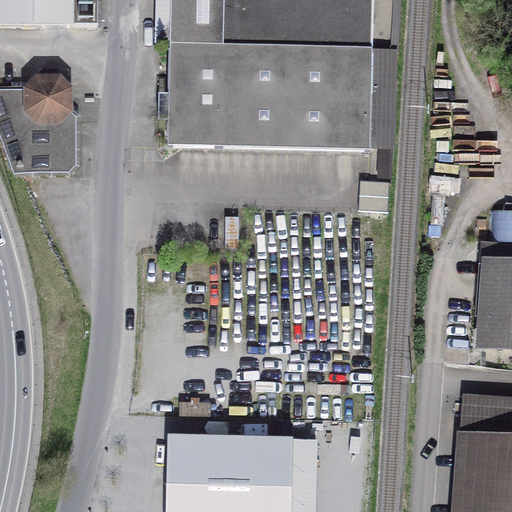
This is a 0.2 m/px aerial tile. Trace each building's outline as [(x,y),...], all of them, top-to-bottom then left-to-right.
[(0,0),(0,40),(106,40),(105,0),(0,0)] [(376,0),(172,0),(169,157),(373,161),(376,0)] [(59,88),(36,88),(24,101),(25,123),(36,135),(59,135),(71,124),(71,101),(59,88)] [(361,209),(389,210),(390,180),(361,179),(361,209)] [(511,210),(489,210),(488,259),(511,259),(511,210)] [(511,272),(484,270),(475,361),(511,363),(511,272)] [(454,511),(511,511),(511,406),(463,403),(454,511)] [(169,436),(167,511),(317,511),(319,439),(169,436)]
